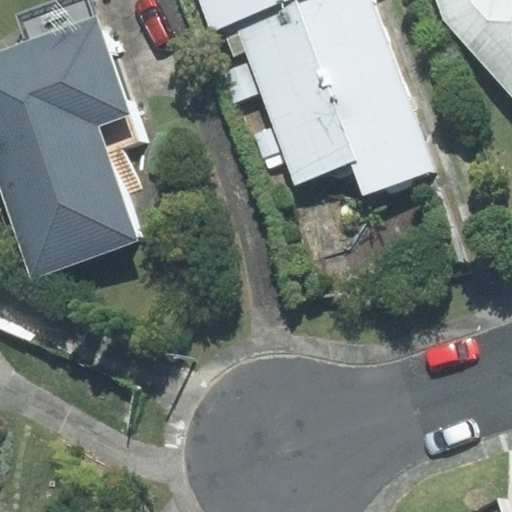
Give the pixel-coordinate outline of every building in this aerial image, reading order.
[(212,0),(225,38),(250,29),(335,0),(212,0)] [(335,0),(250,29),(305,192),(366,171),(376,199),(455,173),(395,0),(335,0)] [(511,0),(451,0),(462,28),(511,77),(511,0)] [(131,22),(0,64),(0,107),(57,283),(163,249),(125,134),(164,121),(131,22)] [(0,511),(14,511),(0,437),(0,511)]
